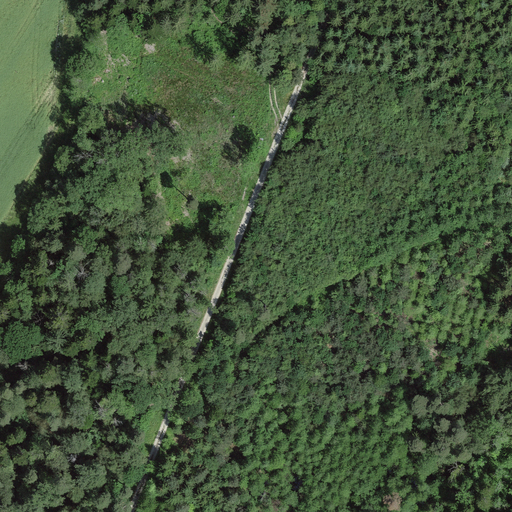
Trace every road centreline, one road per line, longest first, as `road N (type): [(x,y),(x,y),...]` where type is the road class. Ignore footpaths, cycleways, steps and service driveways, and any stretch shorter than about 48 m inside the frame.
road 1 (track): [(130,511),(332,0)]
road 2 (track): [(88,0),(70,146),(0,290)]
